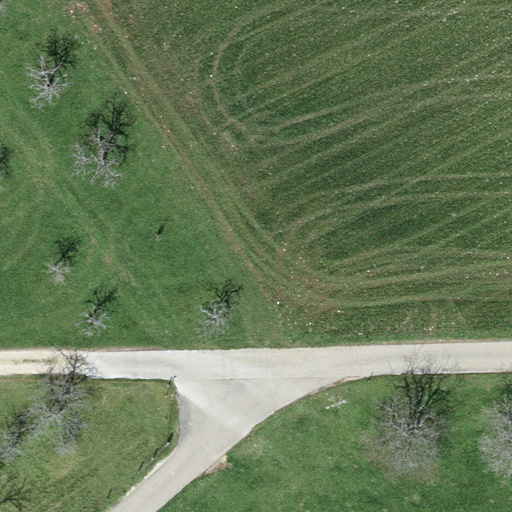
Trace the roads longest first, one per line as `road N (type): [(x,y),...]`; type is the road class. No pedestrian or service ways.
road 1 (track): [(272,366),(511,358)]
road 2 (track): [(107,511),(272,366)]
